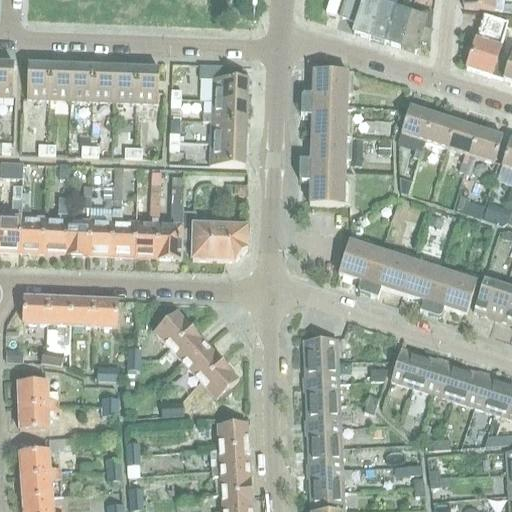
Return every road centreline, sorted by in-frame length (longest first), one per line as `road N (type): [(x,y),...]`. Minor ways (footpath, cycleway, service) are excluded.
road 1 (residential): [(8,40),(278,47)]
road 2 (residential): [(268,292),(21,282),(0,289)]
road 3 (residential): [(511,364),(268,292)]
road 4 (residential): [(268,292),(278,47)]
road 5 (residential): [(278,511),(268,292)]
road 6 (residential): [(437,78),(350,52),(278,47)]
